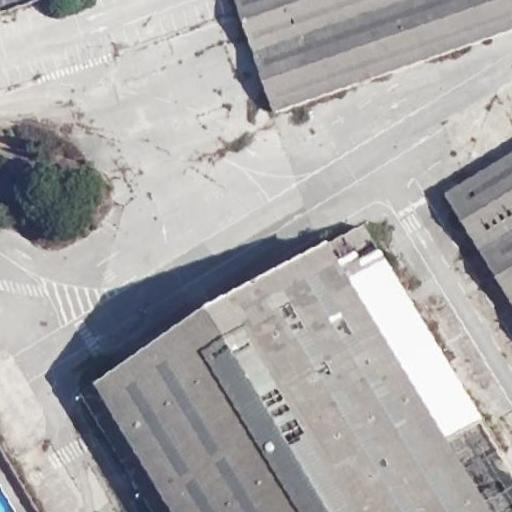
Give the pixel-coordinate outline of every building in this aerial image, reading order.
[(511,0),(241,0),(280,111),(511,29),(511,0)] [(511,152),(449,191),(511,293),(511,152)] [(511,511),(511,461),(369,226),(87,394),(158,511),(511,511)] [(0,384),(0,430),(23,469),(43,457),(0,384)] [(153,511),(133,478),(121,485),(136,511),(153,511)]
